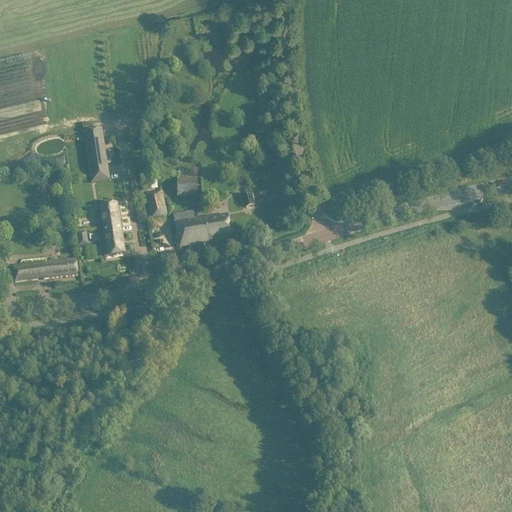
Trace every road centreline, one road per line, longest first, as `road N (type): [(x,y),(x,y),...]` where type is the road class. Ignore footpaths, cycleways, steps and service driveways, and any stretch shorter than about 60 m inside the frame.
road 1 (tertiary): [(0,310),(129,296),(325,236)]
road 2 (track): [(175,300),(170,329),(47,511)]
road 3 (unclassified): [(325,236),(297,159),(281,0)]
road 4 (tertiary): [(325,236),(511,184)]
